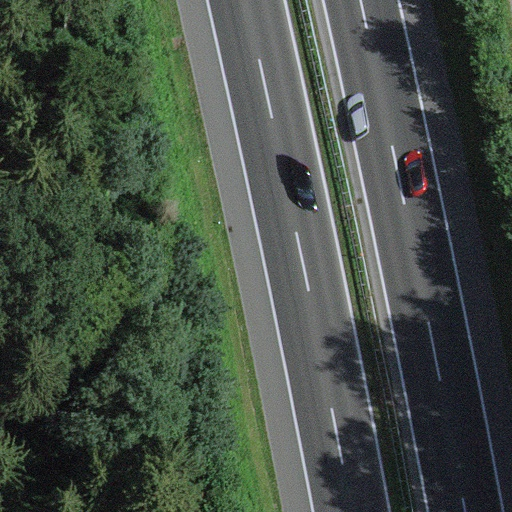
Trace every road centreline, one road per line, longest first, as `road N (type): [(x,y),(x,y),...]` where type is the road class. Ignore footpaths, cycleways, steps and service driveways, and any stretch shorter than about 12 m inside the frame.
road 1 (motorway): [(463,511),(354,0)]
road 2 (motorway): [(243,0),(350,511)]
